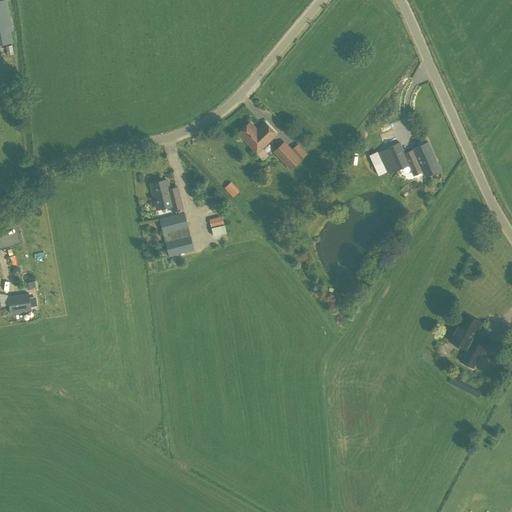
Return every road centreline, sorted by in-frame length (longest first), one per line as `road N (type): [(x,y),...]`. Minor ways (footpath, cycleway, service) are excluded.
road 1 (unclassified): [(322,0),(229,105),(201,124),(65,160),(0,207)]
road 2 (unclassified): [(511,236),(400,0)]
